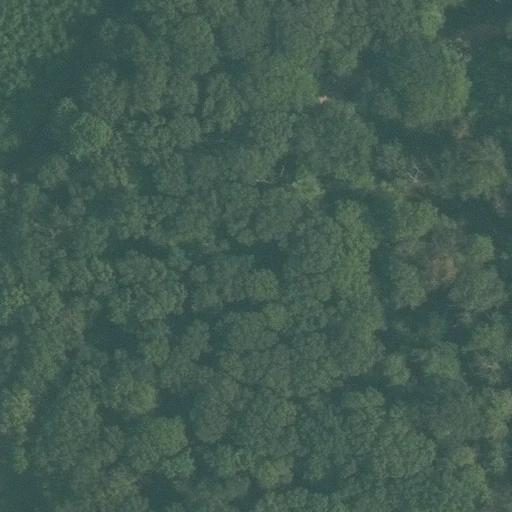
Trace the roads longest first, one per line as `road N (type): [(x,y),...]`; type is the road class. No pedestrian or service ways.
road 1 (track): [(511,22),(0,211)]
road 2 (tertiary): [(89,511),(0,304)]
